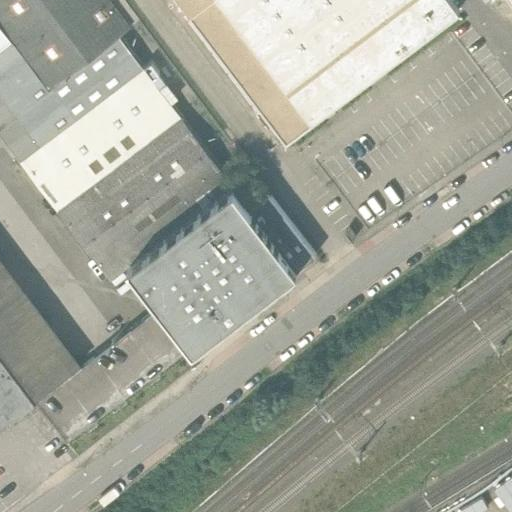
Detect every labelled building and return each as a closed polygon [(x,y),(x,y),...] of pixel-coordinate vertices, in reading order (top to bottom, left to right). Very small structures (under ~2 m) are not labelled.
[(130,264),(232,186),(170,102),(175,97),(165,83),(159,87),(143,66),(143,67),(118,34),(139,19),(124,0),(0,0),(0,133),(109,280),(130,264)] [(267,126),(274,121),(286,138),(375,73),(458,9),(450,0),(182,0),(262,106),(256,111),(267,126)] [(130,264),(161,307),(192,348),(230,320),(236,328),(247,319),(241,312),(296,270),(247,206),(232,186),(130,264)] [(393,193),(393,192),(372,202),(386,232),(419,216),(413,201),(412,202),(405,188),(393,193)] [(267,191),(247,206),(296,270),(315,256),(267,191)] [(34,400),(80,364),(0,256),(0,425),(34,400)] [(193,349),(192,348),(161,307),(34,402),(66,444),(193,349)] [(511,476),(493,490),(507,510),(511,506),(511,476)] [(481,499),(460,510),(461,511),(481,511),(487,509),(481,499)]
